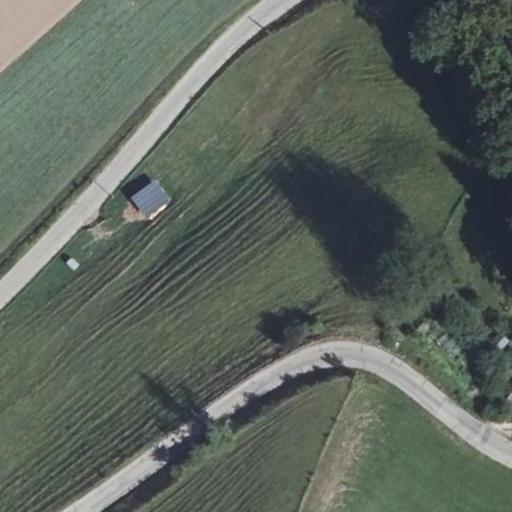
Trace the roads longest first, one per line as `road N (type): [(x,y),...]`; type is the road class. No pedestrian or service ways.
road 1 (tertiary): [(81,511),(256,389),(322,356),(381,364),(511,457)]
road 2 (tertiary): [(288,0),(225,46),(0,291)]
